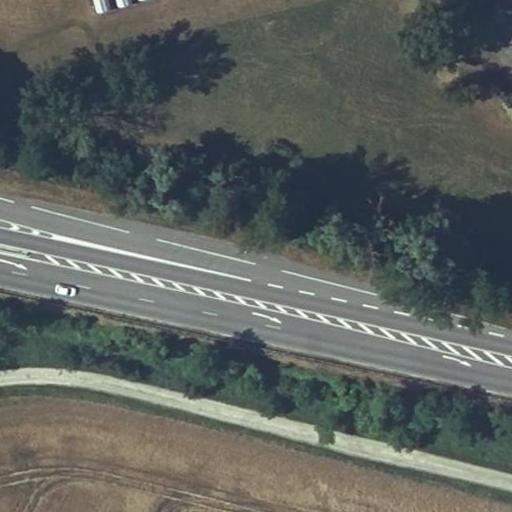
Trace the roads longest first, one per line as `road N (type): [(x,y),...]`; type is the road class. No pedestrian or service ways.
road 1 (unclassified): [(379,328),(308,287),(0,206)]
road 2 (primary): [(0,243),(379,328)]
road 3 (primary): [(379,328),(511,358)]
